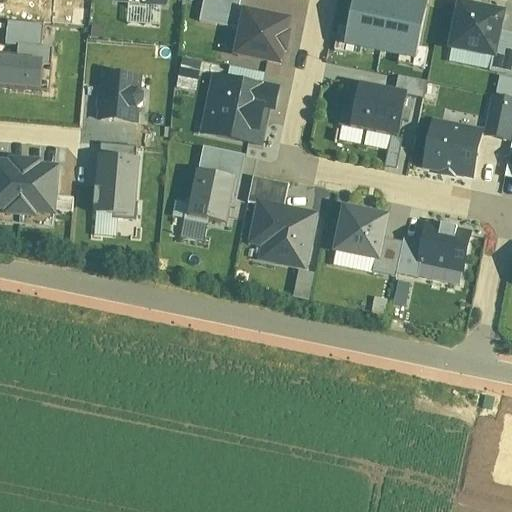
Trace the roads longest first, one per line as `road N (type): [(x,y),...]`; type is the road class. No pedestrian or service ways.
road 1 (unclassified): [(0,273),(488,375)]
road 2 (residential): [(330,0),(304,151),(330,178),(511,220)]
road 3 (residential): [(511,253),(488,375)]
